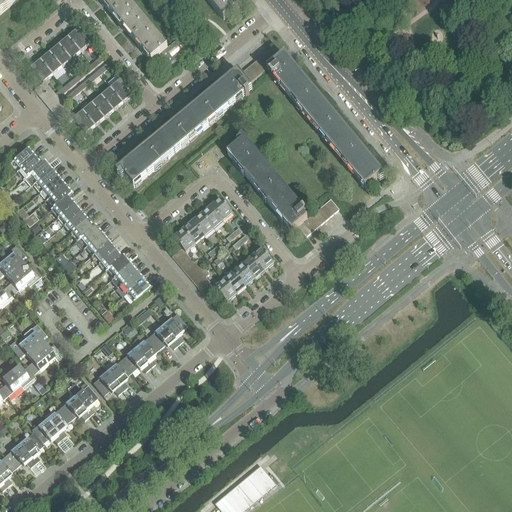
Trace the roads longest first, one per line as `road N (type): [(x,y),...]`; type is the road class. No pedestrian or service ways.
road 1 (residential): [(16,511),(224,340)]
road 2 (secondary): [(267,388),(459,228)]
road 3 (secondary): [(440,202),(257,372)]
road 4 (residential): [(158,107),(77,12),(65,12),(0,67)]
road 5 (residential): [(299,278),(215,182),(140,238)]
road 6 (residential): [(158,107),(281,6)]
road 7 (tertiary): [(455,189),(353,89)]
road 8 (tertiary): [(353,89),(440,202)]
road 9 (residential): [(224,340),(140,238)]
